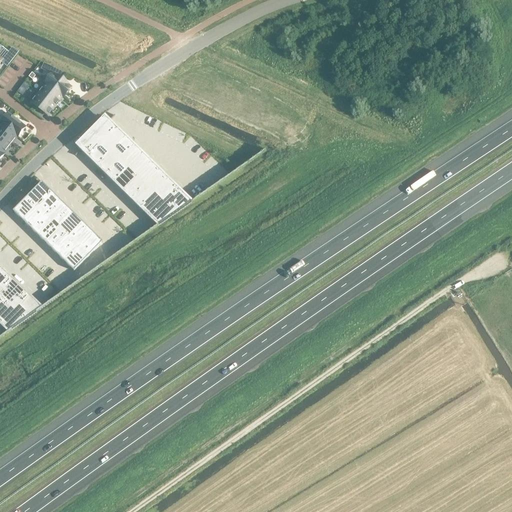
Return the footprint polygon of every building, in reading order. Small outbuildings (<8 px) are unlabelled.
[(53,68),(52,72),(63,77),(65,73),(53,68)] [(51,73),(43,83),(62,98),(63,99),(71,88),(67,85),(68,84),(57,76),(56,77),(51,73)] [(43,83),(37,91),(56,106),(62,98),(43,83)] [(35,90),(28,100),(48,116),(56,106),(37,91),(36,91),(35,90)] [(7,114),(0,123),(18,138),(25,128),(7,114)] [(105,116),(76,146),(156,226),(157,227),(193,202),(192,201),(105,116)] [(0,124),(0,125),(0,124),(0,137),(10,146),(17,137),(17,138),(18,138),(0,123),(0,124)] [(0,151),(4,155),(5,154),(4,154),(10,146),(0,137),(0,151)] [(42,183),(14,212),(74,271),(102,242),(42,183)] [(0,267),(0,323),(8,331),(9,332),(41,309),(40,308),(0,267)]
